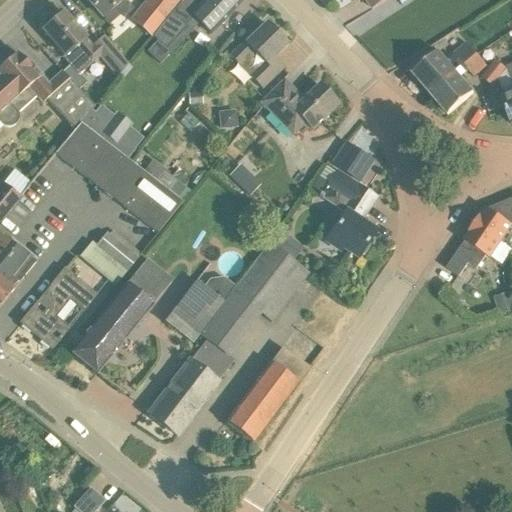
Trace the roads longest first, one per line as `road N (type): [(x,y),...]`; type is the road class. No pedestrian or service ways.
road 1 (residential): [(247,511),(416,258)]
road 2 (tertiary): [(175,511),(42,391),(0,365)]
road 3 (residential): [(416,258),(414,192),(385,105)]
road 4 (residential): [(385,105),(289,0)]
road 5 (residential): [(511,155),(456,147),(385,105)]
road 6 (residential): [(416,258),(473,193),(511,170)]
